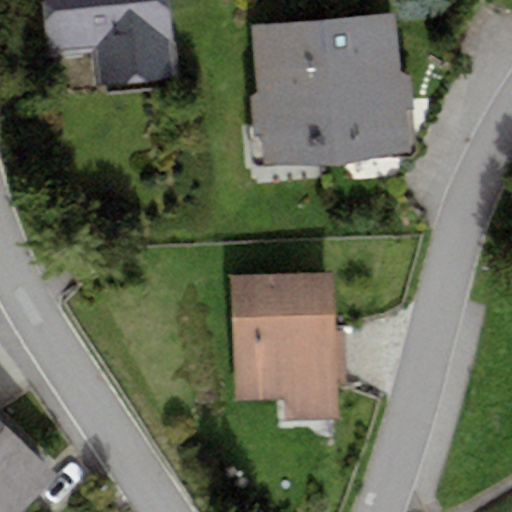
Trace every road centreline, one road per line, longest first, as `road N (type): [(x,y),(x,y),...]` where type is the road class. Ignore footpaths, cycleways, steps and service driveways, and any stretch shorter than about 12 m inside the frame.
road 1 (residential): [(511,118),(492,147),(451,264),(381,511)]
road 2 (residential): [(166,511),(28,311),(0,232)]
